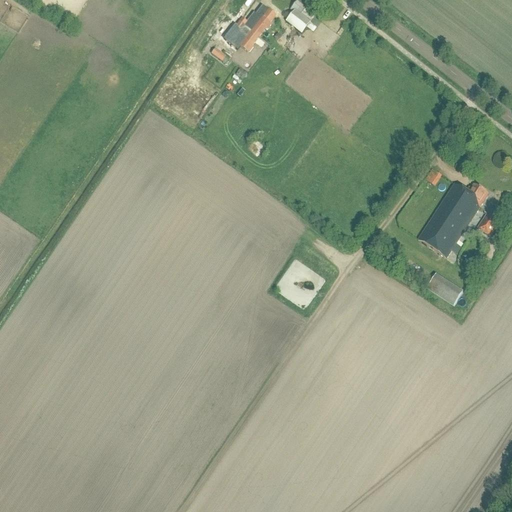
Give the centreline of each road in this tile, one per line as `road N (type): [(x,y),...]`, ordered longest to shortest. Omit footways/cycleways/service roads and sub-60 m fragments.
road 1 (track): [(477,93),(318,313)]
road 2 (tertiary): [(511,120),(359,0)]
